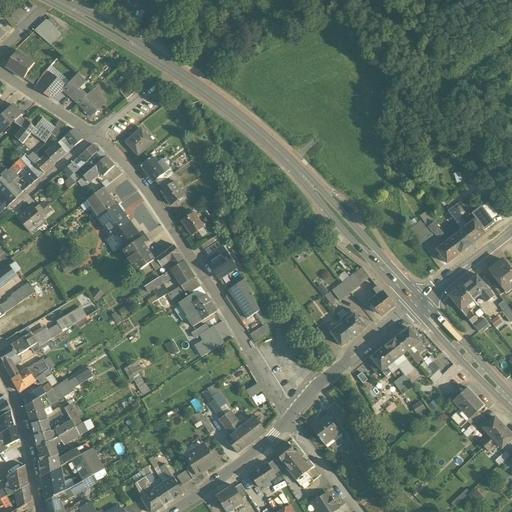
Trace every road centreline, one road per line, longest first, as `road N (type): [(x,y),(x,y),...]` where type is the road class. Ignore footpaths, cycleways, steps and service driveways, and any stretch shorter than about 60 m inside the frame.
road 1 (residential): [(93,135),(139,176),(293,419)]
road 2 (tertiary): [(172,69),(294,168),(418,303)]
road 3 (residential): [(418,303),(341,363),(293,419)]
road 4 (track): [(457,68),(429,93),(511,189)]
road 5 (residential): [(40,511),(20,408),(0,371)]
road 6 (residential): [(290,425),(171,511)]
road 7 (tertiary): [(418,303),(511,401)]
road 8 (tertiary): [(57,1),(172,69)]
road 9 (residential): [(93,135),(0,216)]
